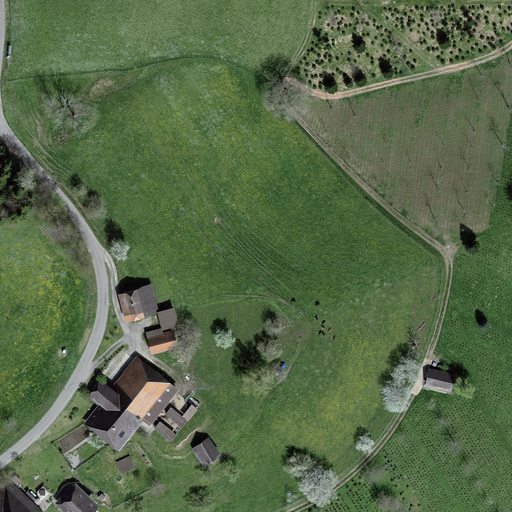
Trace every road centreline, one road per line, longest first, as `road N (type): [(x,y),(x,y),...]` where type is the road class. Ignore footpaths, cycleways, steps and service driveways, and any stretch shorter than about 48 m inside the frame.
road 1 (track): [(291,511),(347,477),(401,415),(434,343),(449,273),(441,248),(350,173),(283,101),(313,0)]
road 2 (unclassified): [(0,459),(67,395),(87,358),(101,294),(89,241),(0,123)]
road 3 (track): [(285,75),(314,93),(337,95),(454,68),(511,44)]
